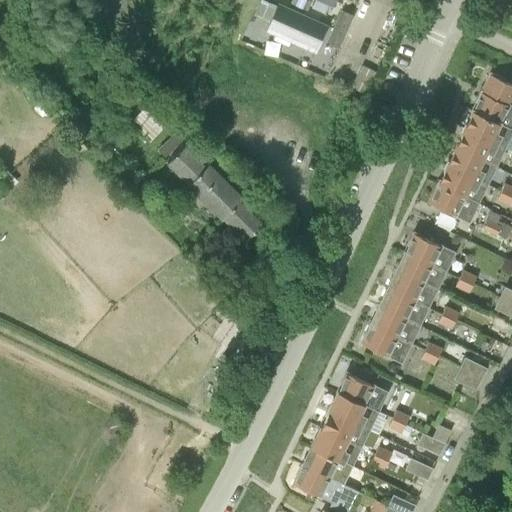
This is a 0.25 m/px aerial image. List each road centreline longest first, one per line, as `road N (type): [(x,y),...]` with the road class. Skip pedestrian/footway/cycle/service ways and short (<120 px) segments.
road 1 (residential): [(212,511),(444,16)]
road 2 (unclassified): [(433,511),(511,360)]
